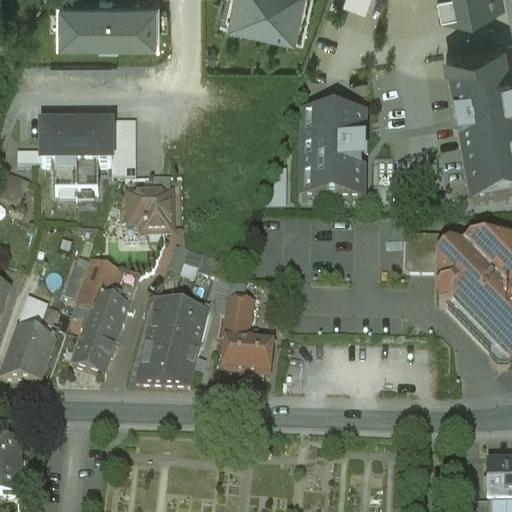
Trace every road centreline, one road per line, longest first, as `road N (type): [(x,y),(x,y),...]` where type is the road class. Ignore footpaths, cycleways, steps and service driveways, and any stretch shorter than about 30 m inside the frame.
road 1 (tertiary): [(511,417),(79,410)]
road 2 (residential): [(186,0),(186,65),(168,101),(17,102)]
